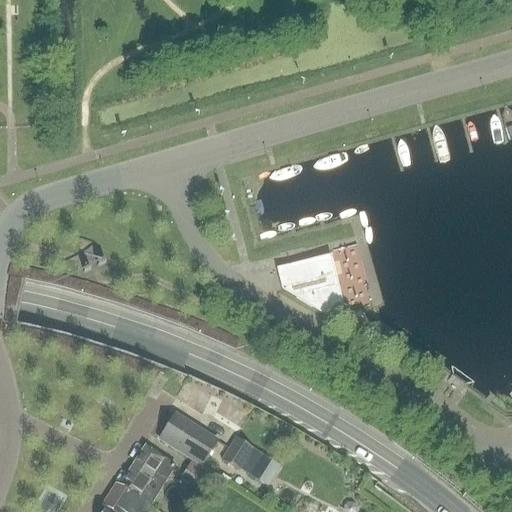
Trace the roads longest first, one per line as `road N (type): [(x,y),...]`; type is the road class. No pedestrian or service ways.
road 1 (primary): [(452,511),(331,425),(264,388),(116,328),(0,298)]
road 2 (residential): [(498,461),(229,281),(194,236),(170,163)]
road 3 (unclassified): [(170,163),(511,64)]
road 4 (unclassified): [(0,246),(32,203),(170,163)]
